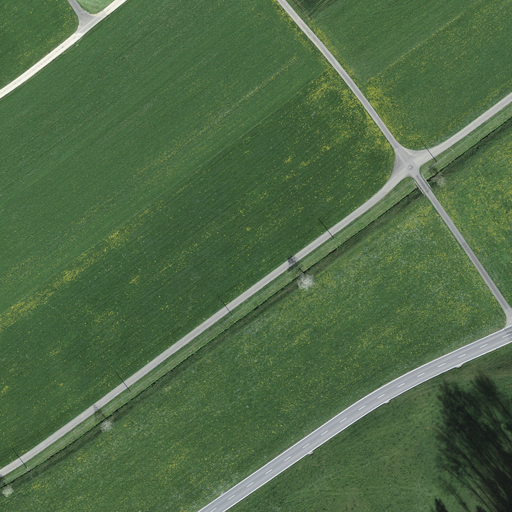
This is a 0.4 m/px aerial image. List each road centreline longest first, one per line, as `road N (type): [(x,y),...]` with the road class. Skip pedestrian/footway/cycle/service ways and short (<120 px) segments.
road 1 (unclassified): [(511,96),(0,473)]
road 2 (secondary): [(211,511),(387,392),(511,332)]
road 3 (track): [(123,0),(0,98)]
